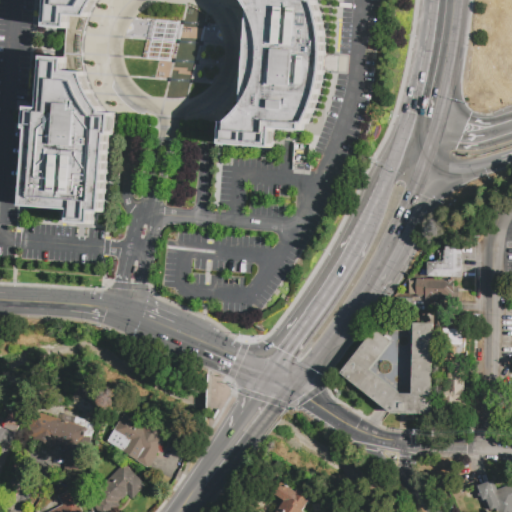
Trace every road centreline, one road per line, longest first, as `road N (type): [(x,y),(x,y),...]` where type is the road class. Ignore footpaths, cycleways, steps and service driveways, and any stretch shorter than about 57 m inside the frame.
road 1 (tertiary): [(490,447),(495,238),(511,211)]
road 2 (secondary): [(358,241),(285,354),(284,381)]
road 3 (primary): [(436,135),(462,0)]
road 4 (primary): [(432,0),(406,129)]
road 5 (secondary): [(367,286),(425,169)]
road 6 (secondary): [(284,381),(309,368),(367,286)]
